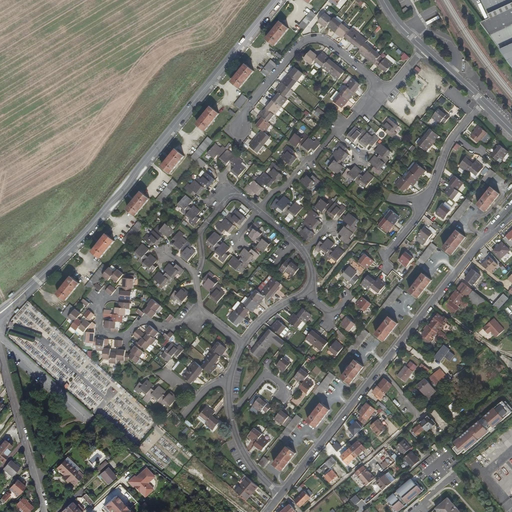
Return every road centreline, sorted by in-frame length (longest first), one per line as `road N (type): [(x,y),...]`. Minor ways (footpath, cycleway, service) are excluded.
road 1 (tertiary): [(0,314),(76,243),(277,0)]
road 2 (residential): [(281,494),(485,239)]
road 3 (residential): [(378,84),(330,44),(306,41),(245,109),(239,129)]
road 4 (residential): [(45,511),(0,348)]
road 5 (residential): [(198,318),(170,326),(140,321),(125,335),(106,335),(102,296)]
road 6 (residential): [(0,336),(91,417)]
road 7 (residential): [(257,211),(228,198),(199,233),(195,275)]
